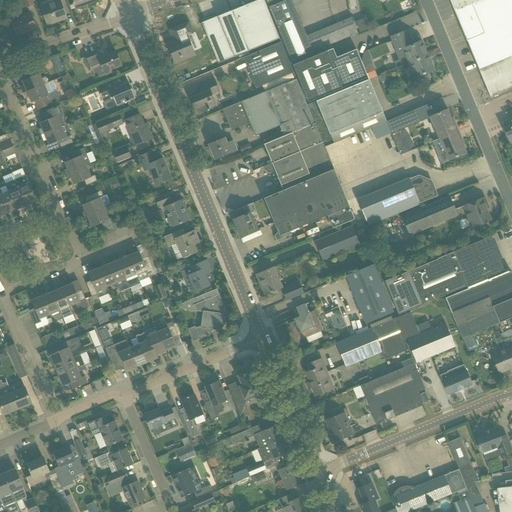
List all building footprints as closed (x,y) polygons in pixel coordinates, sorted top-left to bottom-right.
[(56,0),(40,5),(47,25),(66,18),(59,0),(56,0)] [(74,4),(75,8),(96,1),(95,0),(72,0),(73,2),(72,2),(73,4),(74,4)] [(263,0),(259,0),(232,11),(249,51),(279,39),(267,8),(263,0)] [(269,7),(291,61),(313,52),(348,37),(358,33),(352,18),(307,37),(294,6),(302,3),(300,0),(266,0),(269,7)] [(511,0),(449,0),(490,98),(511,88),(511,0)] [(218,16),(201,23),(218,64),(249,51),(232,11),(218,17),(218,16)] [(13,26),(16,36),(36,29),(33,19),(30,12),(10,19),(13,26)] [(361,20),(355,22),(360,33),(370,28),(368,23),(361,20)] [(176,44),(168,47),(175,63),(183,60),(182,57),(193,52),(187,37),(193,34),(193,33),(189,22),(170,30),(174,40),(176,44)] [(395,35),(391,37),(397,50),(395,51),(399,60),(394,62),(397,69),(402,66),(427,56),(421,42),(412,46),(410,47),(409,45),(409,44),(404,32),(395,35)] [(243,58),(256,88),(294,73),(281,42),(243,58)] [(327,51),(293,65),(308,102),(368,77),(364,68),(357,50),(332,61),(327,51)] [(363,61),(369,59),(367,50),(361,52),(363,61)] [(101,66),(105,75),(111,73),(110,70),(122,66),(116,52),(101,58),(98,52),(84,58),(89,71),(101,66)] [(61,56),(64,64),(70,61),(67,54),(61,56)] [(56,57),(55,57),(55,58),(51,59),(54,66),(62,63),(59,56),(56,57)] [(427,56),(402,66),(403,70),(411,67),(415,78),(416,78),(418,83),(421,84),(430,80),(427,73),(433,70),(434,68),(432,61),(429,61),(427,56)] [(372,64),(364,68),(368,77),(368,78),(369,79),(377,76),(372,64)] [(25,87),(22,88),(23,93),(44,84),(48,83),(46,77),(41,79),(39,74),(43,72),(41,67),(30,71),(32,77),(22,81),(25,87)] [(250,124),(255,136),(281,126),(285,136),(315,123),(296,78),(267,91),(222,110),(228,124),(231,123),(233,130),(250,124)] [(97,87),(80,94),(82,99),(99,91),(103,102),(106,110),(117,105),(117,106),(119,106),(119,107),(124,105),(123,104),(127,102),(127,103),(130,102),(129,101),(135,98),(134,97),(135,96),(132,89),(132,90),(129,83),(116,88),(112,80),(103,84),(98,86),(97,87)] [(189,98),(196,114),(217,105),(213,96),(212,94),(220,91),(215,80),(198,87),(201,94),(189,98)] [(316,101),(334,144),(386,122),(369,80),(346,89),(316,101)] [(44,84),(23,93),(25,98),(29,96),(31,103),(35,101),(39,110),(45,107),(52,104),(51,101),(54,100),(59,98),(57,91),(52,81),(48,83),(44,84)] [(95,97),(88,100),(92,111),(99,109),(95,97)] [(43,130),(39,131),(41,135),(62,127),(58,117),(63,115),(59,106),(40,113),(44,122),(40,123),(43,130)] [(447,109),(430,117),(439,139),(458,131),(456,124),(454,125),(451,119),(447,109)] [(395,142),(400,155),(412,151),(403,129),(421,122),(416,110),(386,122),(395,142)] [(119,114),(96,124),(100,134),(123,124),(119,114)] [(130,135),(135,146),(152,139),(148,129),(146,130),(139,115),(126,121),(131,134),(130,135)] [(503,128),(509,144),(511,142),(511,118),(508,120),(511,125),(503,128)] [(252,171),(323,142),(315,123),(285,136),(264,144),(272,163),(252,171)] [(95,131),(91,133),(93,138),(101,135),(100,134),(96,124),(92,125),(95,131)] [(59,141),(61,147),(72,142),(70,136),(71,136),(67,125),(62,127),(41,135),(43,140),(46,139),(49,145),(59,141)] [(439,139),(432,142),(441,164),(448,161),(457,157),(466,153),(462,144),(460,139),(462,138),(458,131),(439,139)] [(0,143),(10,139),(8,134),(0,136),(0,143)] [(101,135),(93,138),(96,144),(103,141),(101,135)] [(209,145),(215,160),(237,150),(233,140),(227,143),(225,138),(209,145)] [(2,151),(5,158),(7,157),(16,153),(10,139),(0,143),(0,146),(2,151)] [(275,171),(283,191),(332,170),(330,165),(332,164),(323,142),(252,171),(252,172),(265,166),(266,170),(272,172),(275,171)] [(64,170),(66,175),(87,166),(90,165),(84,149),(73,153),(75,159),(65,163),(68,169),(64,170)] [(115,154),(118,162),(130,157),(127,149),(115,154)] [(149,152),(139,157),(145,171),(149,169),(156,185),(171,179),(167,169),(166,170),(164,166),(165,166),(162,159),(154,162),(149,152)] [(136,156),(114,165),(116,170),(119,169),(122,168),(127,166),(138,161),(136,156)] [(84,180),(86,186),(97,181),(95,175),(91,177),(87,166),(66,175),(68,179),(71,178),(74,184),(84,180)] [(4,182),(23,176),(21,169),(2,175),(4,182)] [(274,236),(276,241),(289,236),(288,232),(327,216),(332,229),(355,220),(334,169),(332,170),(283,191),(264,198),(278,232),(274,236)] [(385,184),(399,179),(397,174),(384,179),(385,184)] [(25,175),(15,180),(26,206),(36,201),(29,184),(25,176),(25,175)] [(418,175),(409,179),(419,203),(438,196),(432,183),(431,181),(418,175)] [(357,200),(368,226),(420,205),(409,179),(357,200)] [(15,180),(4,184),(7,192),(8,191),(16,210),(26,206),(15,180)] [(0,190),(0,199),(6,214),(16,210),(8,191),(7,192),(2,194),(1,191),(0,190)] [(85,211),(82,213),(84,217),(104,209),(111,206),(110,203),(110,202),(109,199),(107,198),(106,196),(103,197),(101,191),(100,192),(85,198),(87,203),(83,205),(85,211)] [(155,199),(158,207),(171,201),(168,194),(155,199)] [(402,217),(410,235),(457,215),(449,197),(402,217)] [(464,206),(473,228),(479,225),(480,227),(485,224),(485,222),(490,220),(484,206),(487,204),(484,198),(464,206)] [(164,207),(173,227),(189,220),(184,208),(185,208),(182,200),(164,207)] [(238,218),(233,220),(237,229),(236,230),(239,236),(240,235),(241,237),(257,230),(253,221),(250,213),(256,211),(253,203),(241,208),(237,210),(240,217),(238,218)] [(101,223),(106,234),(117,229),(112,217),(108,219),(104,209),(84,217),(86,222),(89,220),(92,227),(101,223)] [(315,242),(323,260),(360,245),(352,227),(315,242)] [(172,246),(177,259),(183,257),(183,258),(197,252),(194,244),(199,242),(195,231),(185,235),(183,229),(165,237),(169,246),(169,247),(172,246)] [(468,288),(490,279),(485,267),(501,261),(491,236),(445,255),(438,258),(438,259),(385,281),(399,315),(467,286),(468,288)] [(138,278),(140,281),(153,276),(151,272),(154,271),(148,257),(142,260),(139,252),(128,256),(137,278),(138,278)] [(128,256),(119,260),(130,288),(140,283),(140,281),(138,278),(137,278),(128,256)] [(188,262),(180,266),(182,271),(191,267),(194,273),(188,276),(192,287),(188,288),(190,294),(200,290),(210,285),(205,274),(212,271),(207,261),(200,264),(197,258),(188,262)] [(119,260),(109,264),(118,286),(120,292),(130,288),(119,260)] [(112,285),(113,288),(118,286),(109,264),(98,269),(106,287),(107,287),(112,285)] [(346,276),(366,324),(393,312),(374,264),(346,276)] [(261,286),(264,295),(282,288),(274,268),(256,275),(259,282),(261,281),(262,285),(261,286)] [(97,295),(99,298),(110,293),(108,290),(107,287),(106,287),(98,269),(88,273),(92,281),(86,283),(91,297),(97,295)] [(446,298),(463,338),(500,323),(511,317),(511,274),(511,272),(509,272),(509,271),(490,279),(468,288),(449,296),(446,298)] [(162,283),(154,287),(159,299),(160,299),(166,297),(167,296),(162,283)] [(66,284),(61,287),(62,288),(70,307),(71,306),(76,304),(77,307),(79,311),(89,307),(87,303),(81,289),(75,292),(72,284),(67,286),(66,284)] [(282,290),(286,300),(303,294),(300,286),(292,289),(291,287),(282,290)] [(61,310),(64,318),(73,315),(70,307),(62,288),(52,292),(60,311),(61,310)] [(42,296),(51,318),(53,323),(64,318),(61,310),(60,311),(52,292),(42,296)] [(209,332),(215,330),(216,330),(217,330),(218,330),(220,329),(221,329),(222,328),(224,326),(225,324),(225,323),(225,321),(225,320),(225,319),(224,317),(223,316),(222,315),(227,313),(219,295),(205,300),(203,295),(189,301),(192,308),(199,305),(199,303),(203,302),(201,312),(202,312),(200,327),(195,328),(195,326),(188,329),(193,342),(210,335),(209,332)] [(29,311),(35,325),(42,322),(41,319),(46,317),(47,320),(51,318),(42,296),(32,301),(35,308),(29,311)] [(289,323),(296,341),(322,331),(314,311),(308,313),(304,304),(296,308),(300,317),(294,319),(294,321),(289,323)] [(138,312),(141,320),(140,317),(150,313),(148,308),(138,312)] [(132,314),(132,315),(135,322),(137,322),(138,322),(140,321),(141,320),(138,312),(132,314)] [(407,340),(416,363),(455,347),(445,323),(436,327),(431,329),(428,321),(416,326),(411,312),(396,319),(409,350),(405,340),(407,340)] [(105,322),(112,319),(111,315),(110,315),(109,314),(102,317),(105,322)] [(118,320),(120,325),(125,323),(130,321),(128,316),(118,320)] [(99,323),(96,317),(89,320),(91,326),(99,323)] [(336,343),(346,367),(382,352),(385,360),(409,350),(396,319),(396,318),(336,343)] [(166,322),(156,327),(166,350),(176,346),(172,338),(178,336),(173,322),(167,325),(166,322)] [(97,328),(115,372),(125,367),(127,371),(137,367),(127,343),(126,340),(114,345),(105,325),(97,328)] [(69,332),(70,337),(80,332),(78,326),(73,328),(68,330),(69,332)] [(149,330),(146,331),(155,355),(156,355),(162,352),(162,354),(166,352),(166,350),(156,327),(149,329),(149,330)] [(94,330),(89,332),(91,339),(97,337),(94,330)] [(57,331),(47,336),(51,345),(61,340),(57,331)] [(137,339),(147,363),(157,358),(156,355),(155,355),(146,331),(140,335),(139,335),(136,336),(137,339)] [(496,334),(491,336),(495,346),(499,345),(496,334)] [(53,366),(54,366),(73,358),(71,352),(76,350),(77,350),(79,348),(80,346),(80,343),(79,341),(78,337),(56,347),(58,352),(50,356),(52,361),(52,362),(53,366)] [(131,341),(127,343),(137,367),(147,363),(137,339),(131,341)] [(8,348),(20,378),(27,375),(15,345),(8,348)] [(101,346),(96,349),(99,357),(105,354),(101,346)] [(498,372),(499,374),(511,368),(511,346),(491,355),(495,364),(494,366),(496,371),(498,372)] [(54,366),(59,376),(85,365),(80,355),(73,358),(54,366)] [(309,372),(306,373),(315,396),(325,392),(330,390),(324,374),(327,373),(322,359),(319,360),(316,362),(306,365),(309,372)] [(360,386),(368,405),(422,383),(414,363),(360,386)] [(70,383),(73,388),(87,383),(84,376),(81,377),(79,372),(86,369),(85,365),(59,376),(63,386),(70,383)] [(441,380),(448,396),(473,385),(467,371),(466,371),(464,365),(447,372),(449,377),(441,380)] [(228,387),(236,405),(246,400),(246,401),(256,396),(255,394),(259,392),(257,388),(261,386),(257,382),(252,370),(245,373),(244,371),(239,373),(239,375),(238,376),(241,381),(238,382),(228,387)] [(0,405),(4,415),(17,409),(6,383),(3,384),(1,380),(0,380),(0,405)] [(6,383),(17,409),(31,403),(22,381),(16,384),(9,386),(7,382),(6,383)] [(211,400),(204,403),(211,420),(219,417),(217,414),(223,411),(219,403),(227,400),(219,381),(214,384),(213,382),(206,385),(207,386),(205,387),(211,400)] [(368,405),(376,425),(423,405),(418,392),(425,389),(422,383),(368,405)] [(420,394),(423,403),(429,401),(425,392),(420,394)] [(181,399),(186,412),(181,414),(190,437),(200,433),(194,418),(203,415),(194,394),(181,399)] [(159,409),(144,415),(150,429),(151,428),(154,436),(162,433),(163,432),(178,426),(175,418),(173,415),(173,414),(171,409),(161,413),(159,409)] [(325,421),(334,442),(353,435),(344,413),(325,421)] [(101,432),(108,447),(113,444),(122,440),(114,421),(109,423),(106,416),(88,424),(93,436),(101,432)] [(254,435),(260,448),(281,439),(276,426),(254,435)] [(485,431),(475,435),(482,453),(483,453),(497,447),(500,456),(500,457),(511,452),(511,450),(507,437),(501,440),(496,428),(485,432),(485,431)] [(226,440),(229,447),(252,437),(249,429),(226,440)] [(214,434),(204,438),(207,446),(217,441),(214,434)] [(460,438),(448,443),(458,468),(467,464),(470,463),(460,438)] [(73,441),(79,456),(80,457),(86,454),(80,439),(73,441)] [(257,464),(247,469),(251,477),(284,462),(281,455),(287,453),(281,439),(260,448),(258,449),(263,462),(257,464)] [(56,473),(61,486),(77,479),(75,476),(87,472),(80,457),(79,456),(81,460),(76,462),(69,446),(54,453),(60,466),(54,469),(55,473),(56,473)] [(113,454),(112,451),(94,459),(98,467),(100,467),(114,461),(118,470),(133,464),(126,448),(113,454)] [(184,449),(176,453),(181,462),(188,459),(184,449)] [(29,471),(24,473),(30,487),(47,480),(46,478),(44,474),(49,472),(43,457),(27,464),(29,468),(28,469),(29,471)] [(208,461),(212,468),(219,465),(215,458),(208,461)] [(470,463),(458,468),(463,479),(467,489),(466,489),(470,497),(480,493),(475,482),(479,481),(476,473),(475,474),(470,463)] [(282,480),(276,483),(279,489),(285,487),(287,491),(301,485),(292,464),(286,467),(278,470),(282,480)] [(212,470),(210,470),(213,476),(214,475),(219,474),(217,468),(212,470)] [(10,469),(3,472),(15,502),(27,497),(23,488),(15,469),(11,471),(10,469)] [(247,469),(240,472),(243,480),(251,477),(247,469)] [(394,496),(392,497),(397,508),(398,511),(407,511),(409,511),(451,494),(466,488),(458,469),(444,476),(412,489),(412,487),(410,487),(409,487),(407,486),(406,486),(404,487),(403,487),(401,488),(400,488),(399,489),(397,490),(396,491),(395,492),(394,493),(394,495),(394,496)] [(186,470),(173,476),(182,497),(193,492),(196,498),(213,491),(210,485),(201,489),(200,485),(194,487),(186,470)] [(14,502),(2,472),(0,472),(0,500),(3,506),(14,502)] [(98,479),(103,489),(106,488),(108,487),(118,483),(126,479),(123,472),(107,479),(105,476),(98,479)] [(50,475),(48,476),(49,477),(57,495),(62,508),(63,511),(72,511),(69,505),(61,486),(56,473),(55,473),(50,475)] [(506,487),(497,489),(499,511),(511,511),(511,480),(505,481),(506,487)] [(138,481),(122,487),(124,491),(127,498),(130,506),(133,505),(146,499),(138,481)] [(118,483),(108,487),(111,492),(120,488),(118,483)] [(371,483),(359,488),(365,503),(361,505),(363,511),(398,511),(397,508),(392,511),(388,511),(378,511),(374,500),(378,499),(375,492),(371,483)] [(476,511),(466,489),(458,492),(461,500),(453,503),(456,511),(476,511)] [(215,492),(192,501),(193,503),(194,507),(196,509),(196,510),(200,508),(204,506),(215,502),(214,500),(213,499),(213,498),(217,497),(215,493),(215,492)] [(283,509),(276,511),(306,511),(300,497),(294,500),(291,494),(279,499),(283,509)] [(38,511),(33,499),(26,502),(30,511),(38,511)] [(72,511),(73,511),(72,511),(77,511),(74,503),(69,505),(72,511)] [(487,511),(484,503),(474,507),(476,511),(487,511)]
